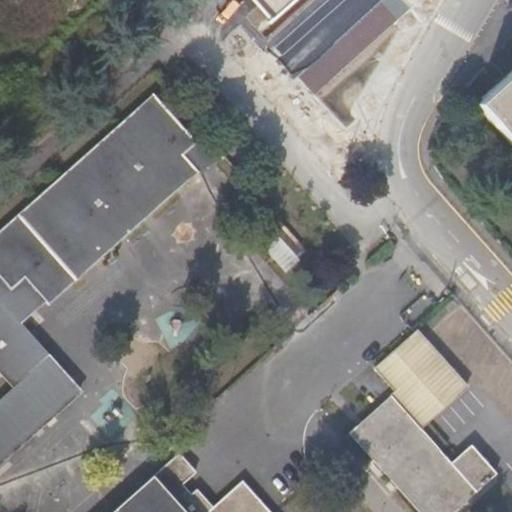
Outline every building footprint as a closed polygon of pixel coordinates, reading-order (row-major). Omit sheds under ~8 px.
[(268,31),(269,33),(307,0),(250,0),(274,26),(268,31)] [(500,90),(482,107),(511,140),(511,79),(510,81),(500,90)] [(0,242),(0,350),(26,382),(0,404),(0,465),(91,385),(37,323),(224,157),(171,94),(0,242)] [(287,269),(308,249),(285,225),(264,245),(287,269)] [(454,465),(423,431),(469,390),(421,332),(378,368),(400,394),(352,434),(419,511),(458,511),(499,475),(474,447),(454,465)] [(184,484),(199,472),(183,455),(116,511),(273,511),(247,482),(216,509),(200,490),(193,496),(184,484)]
